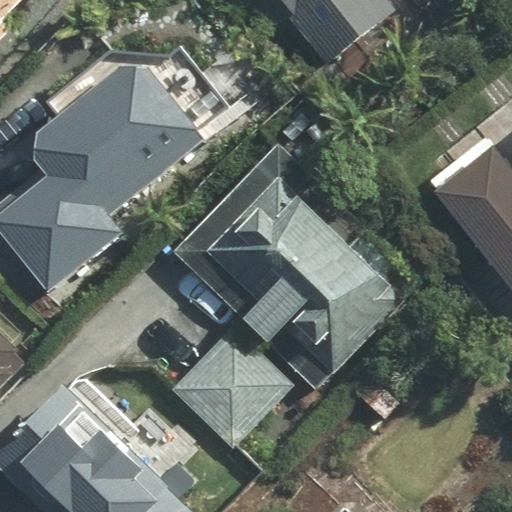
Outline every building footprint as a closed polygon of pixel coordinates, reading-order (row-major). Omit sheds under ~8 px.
[(0,0),(0,48),(24,26),(13,15),(29,0),(0,0)] [(305,0),(344,54),(411,5),(407,0),(305,0)] [(65,95),(59,152),(63,157),(3,205),(64,281),(142,218),(133,207),(165,182),(159,174),(223,123),(221,120),(254,94),(206,35),(190,48),(130,42),(65,95)] [(296,135),(187,244),(328,383),(437,274),(296,135)] [(511,141),(461,180),(511,248),(511,141)] [(0,302),(0,399),(48,352),(0,302)] [(181,387),(243,447),(308,382),(246,321),(181,387)] [(167,511),(187,491),(162,467),(172,456),(131,416),(125,422),(81,379),(7,455),(62,508),(57,511),(167,511)] [(375,511),(366,502),(355,511),(375,511)]
